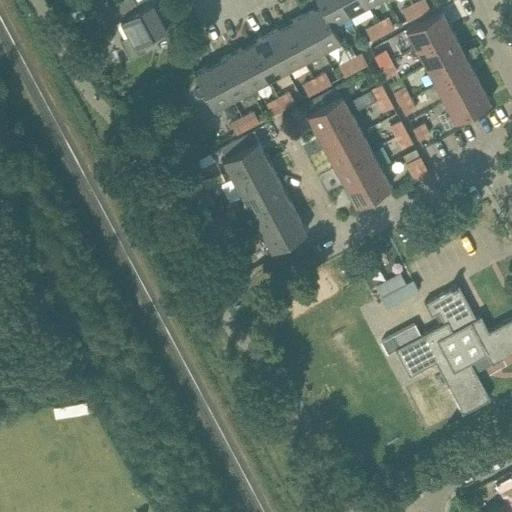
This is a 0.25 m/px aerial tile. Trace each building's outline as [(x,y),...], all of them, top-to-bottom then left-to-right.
[(94,0),(97,5),(89,9),(92,14),(98,11),(114,3),(112,0),(94,0)] [(98,11),(106,26),(120,18),(134,45),(166,28),(152,1),(134,11),(128,0),(118,0),(114,3),(98,11)] [(319,0),(322,4),(332,22),(350,13),(342,0),(319,0)] [(366,0),(342,0),(350,13),(368,3),(366,0)] [(427,0),(417,0),(414,2),(420,12),(431,6),(427,0)] [(414,2),(403,8),(408,18),(420,12),(414,2)] [(78,3),(68,7),(75,21),(85,17),(78,3)] [(322,4),(304,13),(322,49),(340,39),(332,22),(322,4)] [(406,28),(415,46),(451,27),(441,8),(406,28)] [(304,13),(286,23),(304,58),(322,49),(304,13)] [(389,14),(378,20),(384,31),(395,25),(389,14)] [(378,20),(366,26),(372,37),(384,31),(378,20)] [(286,23),(268,32),(286,68),(304,58),(286,23)] [(415,46),(425,64),(461,45),(451,27),(415,46)] [(268,32),(249,42),(268,77),(286,68),(268,32)] [(249,42),(231,51),(250,87),(268,77),(249,42)] [(425,64),(435,82),(471,63),(461,45),(425,64)] [(386,48),(374,54),(381,65),(392,59),(386,48)] [(231,51),(213,61),(232,96),(250,87),(231,51)] [(362,51),(350,57),(356,68),(368,62),(362,51)] [(350,57),(339,63),(345,74),(356,68),(350,57)] [(381,65),(387,76),(398,70),(392,59),(381,65)] [(213,61),(195,71),(213,106),(232,96),(213,61)] [(435,82),(445,101),(480,82),(471,63),(435,82)] [(326,70),(314,76),(320,87),(332,81),(326,70)] [(314,76),(303,82),(309,93),(320,87),(314,76)] [(382,81),(371,87),(377,98),(388,92),(382,81)] [(480,82),(445,101),(454,119),(490,100),(480,82)] [(404,83),(394,89),(400,101),(411,94),(404,83)] [(290,89),(278,95),(284,106),(296,100),(290,89)] [(388,92),(377,98),(383,110),(394,104),(388,92)] [(306,112),(316,130),(352,111),(343,93),(306,112)] [(278,95),(267,101),(273,112),(284,106),(278,95)] [(411,95),(400,101),(406,112),(417,106),(411,95)] [(253,109),(242,115),(248,126),(259,119),(253,109)] [(316,130),(326,149),(362,129),(352,111),(316,130)] [(242,115),(231,121),(237,132),(248,126),(242,115)] [(402,117),(390,123),(396,134),(407,128),(402,117)] [(413,126),(419,138),(430,132),(424,121),(413,126)] [(407,128),(396,134),(402,146),(413,140),(407,128)] [(326,149),(336,167),(372,148),(362,129),(326,149)] [(222,157),(232,175),(268,156),(258,138),(222,157)] [(336,167),(345,185),(381,166),(372,148),(336,167)] [(406,162),(416,180),(430,173),(420,154),(406,162)] [(232,175),(242,194),(277,175),(268,156),(232,175)] [(209,174),(200,158),(182,167),(191,184),(202,178),(209,174)] [(381,166),(345,185),(355,204),(391,184),(381,166)] [(242,194),(252,212),(287,193),(277,175),(242,194)] [(202,178),(191,184),(196,195),(208,189),(202,178)] [(208,189),(196,195),(202,206),(214,200),(208,189)] [(252,212),(261,230),(297,211),(287,193),(252,212)] [(297,211),(261,230),(271,248),(307,229),(297,211)] [(221,214),(210,219),(216,230),(227,225),(221,214)] [(227,225),(216,231),(222,242),(233,237),(227,225)] [(230,256),(236,267),(245,262),(239,250),(230,256)] [(413,278),(385,294),(390,302),(418,287),(413,278)] [(395,347),(409,374),(435,360),(463,411),(489,396),(475,369),(491,361),(492,362),(511,350),(511,316),(488,329),(480,314),(476,316),(458,283),(457,284),(455,282),(451,284),(452,287),(424,301),(431,314),(439,309),(445,320),(395,347)]
